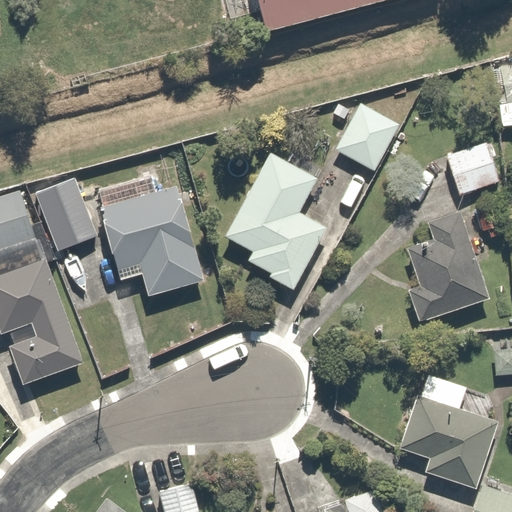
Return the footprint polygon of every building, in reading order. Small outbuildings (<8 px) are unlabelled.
[(222,45),(211,0),(110,0),(66,11),(82,79),(222,45)] [(384,0),(256,0),(265,32),(384,0)] [(372,170),(401,126),(365,103),(337,147),(372,170)] [(511,103),(500,105),(502,128),(511,127),(511,103)] [(504,185),(489,142),(449,156),(463,199),(504,185)] [(317,179),(272,150),(224,233),(252,253),(247,259),(295,289),(326,229),(300,212),(317,179)] [(141,276),(149,295),(204,281),(176,185),(99,205),(118,280),(141,276)] [(492,301),(464,210),(427,221),(438,242),(407,246),(422,284),(409,291),(423,328),(492,301)] [(46,260),(0,275),(0,320),(26,383),(84,363),(46,260)] [(427,472),(478,488),(497,419),(460,410),(469,386),(429,373),(403,447),(427,459),(427,472)] [(206,511),(202,482),(163,488),(167,511),(206,511)] [(511,511),(511,491),(485,483),(475,511),(511,511)] [(384,511),(377,491),(321,510),(321,511),(384,511)] [(127,511),(109,497),(98,511),(127,511)]
